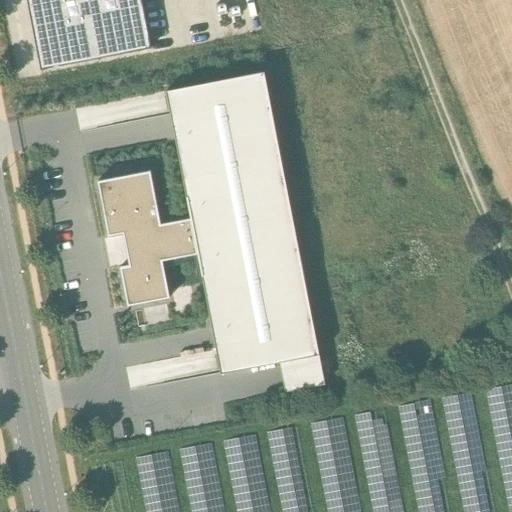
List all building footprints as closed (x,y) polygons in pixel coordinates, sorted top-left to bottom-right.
[(151,49),(141,0),(26,0),(40,71),(151,49)] [(284,393),(324,385),(264,73),(165,92),(190,219),(161,225),(150,172),(97,182),(107,238),(123,235),(128,266),(119,268),(127,307),(169,298),(162,262),(197,255),(220,375),(279,364),(284,393)] [(149,111),(167,107),(164,96),(147,100),(149,111)] [(511,383),(489,389),(496,426),(509,423),(511,436),(511,383)] [(458,455),(466,511),(491,511),(475,393),(445,397),(448,419),(463,417),(466,437),(455,439),(456,449),(461,448),(460,442),(472,441),(473,453),(458,455)] [(421,511),(446,511),(434,439),(424,441),(426,452),(412,454),(421,511)]
